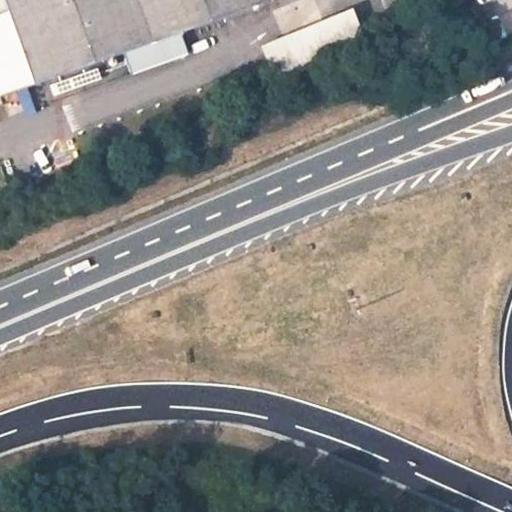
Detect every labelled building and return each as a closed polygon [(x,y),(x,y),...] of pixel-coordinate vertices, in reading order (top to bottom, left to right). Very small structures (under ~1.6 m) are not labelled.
[(0,0),(0,47),(15,89),(32,82),(2,0),(0,0)] [(2,0),(32,82),(123,50),(174,31),(163,0),(2,0)] [(262,0),(163,0),(174,31),(179,30),(262,0)] [(186,53),(179,30),(174,31),(182,54),(186,53)] [(182,54),(174,31),(123,50),(131,73),(182,54)] [(0,47),(0,94),(15,89),(0,47)]
